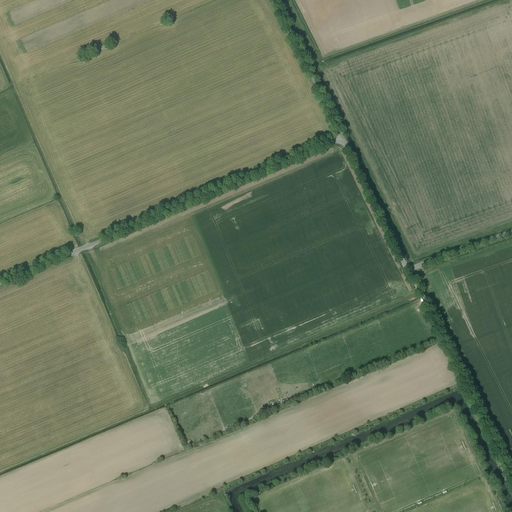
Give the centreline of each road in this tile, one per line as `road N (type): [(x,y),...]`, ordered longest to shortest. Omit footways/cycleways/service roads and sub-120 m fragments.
road 1 (unclassified): [(0,283),(340,137)]
road 2 (unclassified): [(340,137),(273,0)]
road 3 (unclassified): [(408,269),(340,137)]
